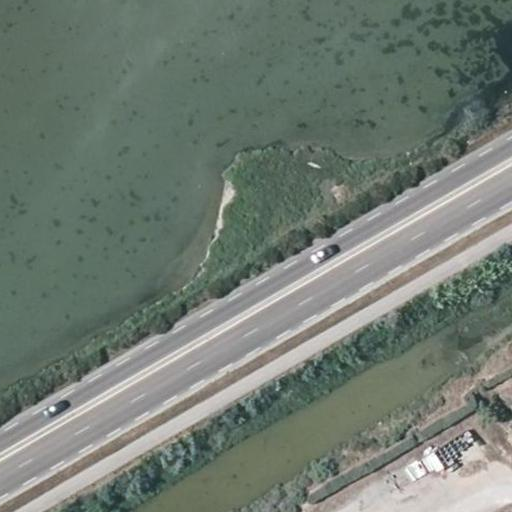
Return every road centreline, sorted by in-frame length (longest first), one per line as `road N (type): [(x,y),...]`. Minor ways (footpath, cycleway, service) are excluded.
road 1 (primary): [(511,145),(0,443)]
road 2 (primary): [(0,487),(511,194)]
